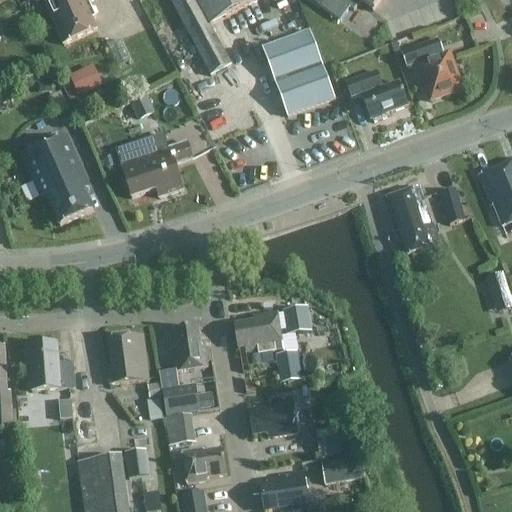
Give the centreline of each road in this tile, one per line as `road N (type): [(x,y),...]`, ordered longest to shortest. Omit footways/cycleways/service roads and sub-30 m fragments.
road 1 (tertiary): [(207,226),(511,117)]
road 2 (residential): [(247,511),(214,313)]
road 3 (residential): [(82,324),(214,313)]
road 4 (tertiary): [(79,260),(207,226)]
